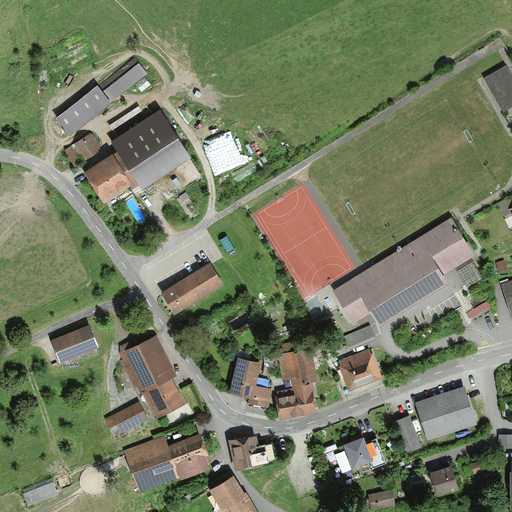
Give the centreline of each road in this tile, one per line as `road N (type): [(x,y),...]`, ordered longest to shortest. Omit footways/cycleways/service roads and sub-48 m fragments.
road 1 (track): [(127,269),(494,46)]
road 2 (tertiary): [(0,155),(39,165),(73,195),(207,391),(235,419)]
road 3 (tertiary): [(235,419),(296,426),(452,366),(511,352)]
road 4 (residential): [(235,419),(222,443),(254,496),(278,511)]
